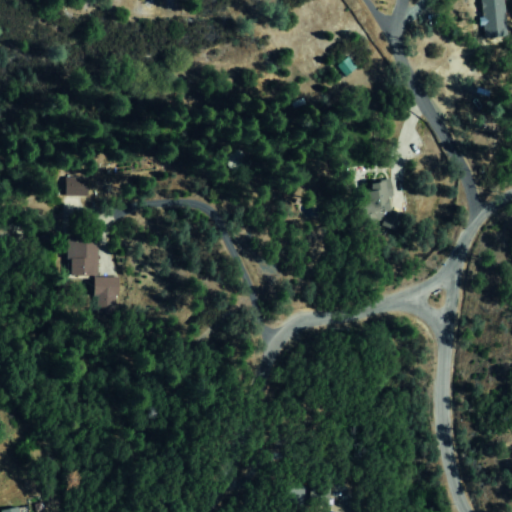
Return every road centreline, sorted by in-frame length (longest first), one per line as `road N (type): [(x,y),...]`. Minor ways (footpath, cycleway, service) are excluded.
road 1 (residential): [(205,511),(232,486),(267,350),(280,330),(309,314),(433,296)]
road 2 (residential): [(475,511),(435,434),(433,296)]
road 3 (residential): [(474,204),(395,41),(398,0)]
